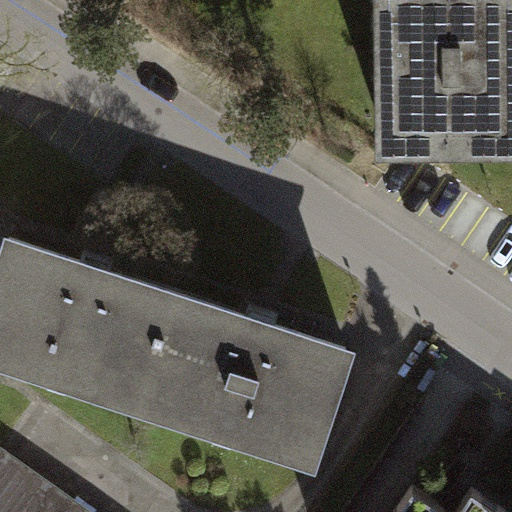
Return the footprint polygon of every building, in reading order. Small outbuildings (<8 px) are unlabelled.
[(511,0),(398,0),(401,151),(511,149),(511,0)] [(191,302),(16,244),(0,291),(0,370),(20,377),(22,369),(116,401),(113,409),(150,421),(191,302)] [(191,302),(150,421),(185,433),(188,425),(286,458),(284,463),(325,477),(364,361),(191,302)] [(94,511),(12,453),(0,469),(0,511),(94,511)] [(511,511),(486,495),(474,511),(454,511),(422,491),(407,511),(511,511)]
